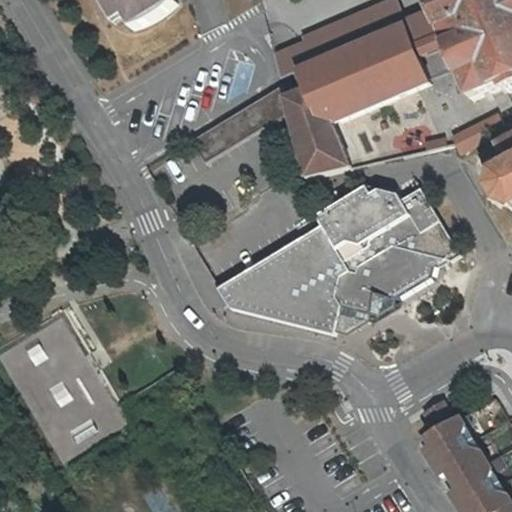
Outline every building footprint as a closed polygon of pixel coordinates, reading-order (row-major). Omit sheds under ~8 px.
[(102,0),(106,6),(117,0),(126,18),(134,31),(179,5),(176,0),(102,0)] [(117,0),(106,6),(116,24),(126,18),(117,0)] [(511,0),(433,0),(449,38),(454,50),(464,74),(476,103),(507,89),(510,96),(511,95),(511,0)] [(312,95),(289,104),(291,112),(311,184),(355,173),(337,128),(433,87),(423,63),(419,51),(411,31),(304,76),(312,95)] [(423,63),(454,50),(449,38),(419,51),(423,63)] [(286,126),(291,112),(289,104),(286,91),(225,126),(233,152),(270,131),(272,134),(286,126)] [(503,119),(469,134),(476,149),(509,132),(503,119)] [(233,152),(225,126),(192,145),(205,168),(233,152)] [(476,149),(469,134),(456,140),(459,146),(463,155),(476,149)] [(449,149),(447,141),(430,146),(431,153),(449,149)] [(511,212),(511,145),(501,152),(511,169),(496,178),(494,194),(502,210),(511,212)] [(394,302),(401,304),(435,284),(439,269),(442,271),(447,268),(448,264),(461,256),(423,192),(404,203),(400,197),(381,191),(373,196),(368,188),(344,202),(394,302)] [(323,228),(304,240),(311,252),(226,304),(228,309),(332,336),(335,324),(357,330),(359,321),(368,324),(370,316),(377,318),(392,310),(394,302),(344,202),(318,219),(323,228)] [(311,252),(304,240),(219,292),(226,304),(311,252)] [(436,427),(453,417),(447,407),(430,417),(436,427)] [(439,431),(455,422),(459,429),(466,425),(463,419),(461,415),(455,419),(454,416),(453,417),(436,427),(439,431)] [(455,422),(439,431),(442,438),(459,429),(455,422)] [(437,454),(431,457),(429,458),(438,473),(439,472),(480,448),(466,425),(459,429),(442,438),(432,445),(437,454)] [(480,448),(439,472),(438,473),(445,486),(454,482),(459,490),(493,469),(480,448)] [(493,469),(459,490),(463,497),(455,502),(460,511),(469,511),(506,491),(493,469)] [(511,511),(511,499),(506,491),(469,511),(511,511)]
